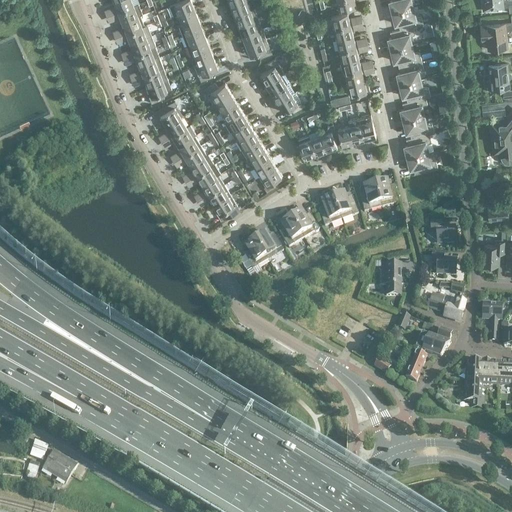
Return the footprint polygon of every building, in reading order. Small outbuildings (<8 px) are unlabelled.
[(116,6),(114,7),(116,12),(139,3),(138,0),(115,0),(114,1),(116,6)] [(174,15),(179,13),(194,7),(191,0),(181,0),(170,5),(174,15)] [(243,0),(231,5),(235,15),(250,9),(246,0),(243,0)] [(356,1),(358,0),(338,0),(341,10),(357,6),(356,1)] [(391,14),(413,8),(411,0),(391,0),(392,1),(389,1),(391,9),(390,9),(391,14)] [(503,7),(509,7),(509,13),(511,12),(511,0),(504,0),(503,0),(502,0),(483,0),(484,2),(483,2),(484,11),(490,10),(490,9),(503,8),(503,7)] [(139,3),(116,12),(118,17),(120,16),(123,22),(141,14),(143,14),(139,3)] [(107,15),(116,12),(114,7),(105,10),(107,15)] [(179,13),(183,24),(198,17),(194,7),(179,13)] [(235,15),(240,25),(258,17),(254,7),(250,9),(235,15)] [(413,26),(423,24),(421,16),(415,16),(413,8),(391,14),(392,18),(394,18),(395,24),(398,24),(399,30),(413,26)] [(109,20),(118,17),(116,12),(107,15),(109,20)] [(335,28),(354,23),(352,17),(349,18),(348,12),(332,16),(335,28)] [(125,27),(122,28),(124,33),(145,25),(141,14),(123,22),(125,27)] [(506,29),(511,28),(511,14),(511,15),(511,23),(481,26),(483,40),(488,39),(489,49),(500,48),(507,47),(506,29)] [(362,15),(352,17),(354,23),(363,21),(362,15)] [(179,25),(183,35),(202,28),(198,17),(183,24),(179,25)] [(240,25),(244,35),(262,27),(258,17),(240,25)] [(363,21),(354,23),(356,30),(365,27),(363,21)] [(353,31),(356,30),(354,23),(335,28),(337,39),(354,35),(353,31)] [(434,23),(428,24),(431,36),(437,34),(434,23)] [(145,25),(124,33),(126,38),(128,37),(131,43),(147,37),(151,35),(147,24),(145,25)] [(410,37),(415,34),(413,26),(399,30),(390,32),(391,35),(391,38),(389,39),(390,46),(389,46),(390,51),(412,45),(410,37)] [(244,35),(248,45),(266,37),(262,27),(244,35)] [(115,37),(124,33),(122,28),(113,32),(115,37)] [(183,35),(187,45),(191,44),(207,38),(202,28),(183,35)] [(117,41),(126,38),(124,33),(115,37),(117,41)] [(340,51),(360,46),(358,39),(355,40),(354,35),(337,39),(340,51)] [(133,49),(131,50),(133,55),(151,48),(147,37),(131,43),(133,49)] [(252,55),(259,52),(261,55),(262,58),(273,53),(266,37),(248,45),(252,55)] [(367,37),(358,39),(360,46),(369,43),(367,37)] [(191,56),(195,54),(211,48),(207,38),(191,44),(187,45),(191,56)] [(436,40),(430,42),(432,50),(438,48),(436,40)] [(369,43),(360,46),(361,52),(371,50),(369,43)] [(398,64),(398,67),(422,61),(420,53),(414,53),(412,45),(390,51),(391,55),(393,55),(394,61),(397,61),(398,64)] [(151,48),(133,55),(135,60),(137,59),(139,65),(155,58),(160,57),(156,46),(151,48)] [(358,53),(361,52),(360,46),(340,51),(343,62),(360,58),(358,53)] [(195,54),(199,64),(215,58),(211,48),(195,54)] [(123,59),(133,55),(131,50),(121,54),(123,59)] [(125,64),(135,60),(133,55),(123,59),(125,64)] [(141,70),(139,71),(141,76),(159,69),(155,58),(139,65),(141,70)] [(195,66),(199,76),(202,81),(213,77),(212,74),(211,71),(219,68),(215,58),(199,64),(195,66)] [(261,74),(267,83),(284,73),(285,73),(276,58),(265,64),(267,67),(269,69),(261,74)] [(346,73),(365,68),(364,62),(361,62),(360,58),(343,62),(341,62),(343,72),(346,71),(346,73)] [(373,59),(364,62),(365,68),(374,65),(373,59)] [(398,80),(399,85),(420,80),(419,73),(424,69),(422,61),(398,67),(399,70),(400,73),(398,74),(399,80),(398,80)] [(490,80),(487,80),(488,88),(491,88),(491,89),(505,87),(508,87),(510,87),(509,77),(508,74),(508,70),(507,64),(488,66),(490,80)] [(374,65),(365,68),(367,74),(376,72),(374,65)] [(159,69),(141,76),(143,81),(145,80),(147,85),(168,77),(164,67),(159,69)] [(364,75),(367,74),(365,68),(346,73),(349,84),(365,80),(364,75)] [(131,80),(141,76),(139,71),(130,75),(131,80)] [(267,83),(273,93),(290,83),(284,73),(267,83)] [(133,84),(143,81),(141,76),(131,80),(133,84)] [(168,77),(147,85),(149,91),(147,91),(150,100),(152,103),(165,98),(163,92),(172,89),(168,77)] [(365,80),(349,84),(352,95),(357,94),(358,99),(372,96),(369,84),(366,84),(365,80)] [(407,99),(407,102),(431,96),(429,89),(423,88),(420,80),(399,85),(401,90),(402,89),(403,97),(406,96),(407,99)] [(213,103),(217,101),(231,92),(226,83),(218,87),(217,85),(215,82),(204,89),(213,103)] [(273,93),(278,102),(295,92),(290,83),(273,93)] [(293,110),(294,112),(305,106),(297,91),(295,92),(278,102),(284,112),(292,107),(293,110)] [(217,101),(222,110),(237,102),(231,92),(217,101)] [(402,117),(403,122),(425,117),(423,109),(428,105),(426,98),(431,96),(407,102),(402,103),(403,106),(404,109),(401,110),(403,117),(402,117)] [(338,97),(330,99),(332,106),(340,104),(338,97)] [(164,121),(167,125),(181,117),(183,115),(177,105),(174,100),(167,104),(155,111),(157,114),(162,122),(164,121)] [(222,110),(228,120),(242,111),(237,102),(222,110)] [(502,103),(483,106),(484,114),(495,113),(496,122),(504,121),(502,103)] [(231,131),(234,129),(248,121),(242,111),(228,120),(225,122),(231,131)] [(371,114),(360,117),(366,141),(372,140),(371,138),(377,136),(373,120),(371,114)] [(507,163),(509,163),(511,162),(511,114),(503,125),(500,122),(491,123),(494,146),(498,145),(500,156),(500,157),(500,158),(501,159),(502,160),(503,161),(504,162),(505,162),(506,163),(507,163)] [(169,130),(167,131),(170,136),(187,126),(181,117),(167,125),(169,130)] [(349,120),(350,125),(354,142),(360,141),(361,143),(366,141),(360,117),(349,120)] [(410,135),(411,138),(434,132),(433,125),(427,125),(425,117),(403,122),(404,127),(405,126),(407,133),(410,132),(410,135)] [(298,120),(291,123),(291,125),(293,129),(294,129),(300,126),(298,120)] [(234,129),(239,139),(254,130),(248,121),(234,129)] [(187,126),(170,136),(174,142),(176,140),(178,145),(195,135),(197,134),(191,124),(187,126)] [(320,132),(321,135),(327,151),(332,149),(333,151),(339,149),(333,133),(336,132),(333,124),(328,126),(328,129),(320,132)] [(354,142),(350,125),(338,128),(339,131),(343,148),(349,146),(349,144),(354,142)] [(237,140),(242,149),(259,139),(254,130),(237,140)] [(162,141),(170,136),(167,131),(159,136),(162,141)] [(405,153),(407,158),(429,153),(427,144),(431,141),(430,134),(435,133),(434,132),(411,138),(406,140),(407,142),(407,145),(405,146),(407,153),(405,153)] [(181,149),(179,150),(182,156),(201,144),(195,135),(178,145),(181,149)] [(321,135),(311,139),(317,157),(323,155),(322,153),(327,151),(321,135)] [(165,147),(174,142),(170,136),(162,141),(165,147)] [(298,140),(299,143),(300,146),(305,159),(311,157),(312,159),(317,157),(311,139),(310,139),(309,136),(298,140)] [(248,159),(250,157),(265,149),(259,139),(242,149),(248,159)] [(201,144),(182,156),(185,161),(188,160),(190,164),(207,154),(201,144)] [(250,157),(256,167),(271,158),(265,149),(250,157)] [(174,161),(182,156),(179,150),(170,155),(174,161)] [(193,169),(191,170),(194,175),(211,165),(214,163),(208,153),(207,154),(190,164),(193,169)] [(414,171),(415,175),(438,169),(436,161),(430,160),(429,153),(407,158),(408,163),(409,163),(411,169),(413,168),(414,171)] [(177,166),(185,161),(182,156),(174,161),(177,166)] [(254,168),(260,177),(276,167),(275,165),(271,158),(256,167),(254,168)] [(211,165),(194,175),(197,181),(199,179),(202,184),(219,174),(218,173),(216,174),(211,165)] [(264,188),(267,192),(278,186),(276,183),(275,181),(282,177),(276,167),(260,177),(266,187),(264,188)] [(186,180),(194,175),(191,170),(183,175),(186,180)] [(205,188),(203,189),(206,195),(225,183),(219,174),(202,184),(205,188)] [(189,186),(197,181),(194,175),(186,180),(189,186)] [(388,181),(376,184),(382,208),(399,204),(395,186),(392,186),(389,187),(388,181)] [(225,183),(206,195),(209,200),(212,199),(214,203),(230,193),(225,183)] [(382,208),(376,184),(364,187),(366,193),(363,193),(361,194),(365,212),(382,208)] [(197,200),(206,195),(203,189),(194,195),(197,200)] [(231,193),(214,203),(217,208),(215,209),(220,218),(221,220),(233,213),(240,209),(231,193)] [(344,193),(333,197),(342,221),(358,215),(352,197),(349,198),(347,199),(344,193)] [(201,205),(209,200),(206,195),(197,200),(201,205)] [(492,219),(492,220),(499,220),(499,218),(509,217),(508,208),(511,207),(511,197),(511,195),(499,196),(500,200),(500,204),(498,204),(487,205),(489,220),(492,219)] [(342,221),(333,197),(321,201),(324,208),(321,209),(319,210),(325,227),(342,221)] [(301,212),(291,218),(304,239),(320,229),(310,213),(307,215),(305,217),(301,212)] [(280,233),(289,248),(304,239),(291,218),(281,224),(284,229),(282,231),(279,232),(280,233)] [(446,243),(447,244),(454,243),(454,242),(457,242),(456,227),(444,228),(443,228),(443,224),(442,221),(430,222),(431,234),(436,234),(437,243),(446,243)] [(483,254),(483,262),(484,262),(484,264),(498,265),(499,255),(499,253),(506,253),(507,240),(506,240),(507,231),(502,230),(501,240),(495,240),(494,245),(485,244),(484,254),(483,254)] [(265,233),(255,239),(268,261),(284,251),(274,236),(274,235),(271,237),(269,238),(265,233)] [(249,251),(243,254),(245,257),(252,268),(253,270),(268,261),(255,239),(245,246),(249,251)] [(309,250),(294,260),(296,263),(311,254),(309,250)] [(432,263),(437,264),(436,273),(446,274),(446,275),(454,276),(454,274),(456,275),(457,260),(446,259),(444,259),(445,256),(445,251),(432,251),(432,263)] [(240,260),(247,271),(252,268),(245,257),(240,260)] [(253,270),(255,274),(266,268),(263,264),(253,270)] [(387,296),(401,296),(401,281),(401,280),(402,280),(402,267),(402,264),(387,264),(387,271),(381,271),(381,285),(387,285),(387,296)] [(253,270),(252,268),(247,271),(251,277),(255,274),(253,270)] [(460,293),(463,294),(464,290),(465,287),(453,284),(451,291),(460,293)] [(445,312),(443,317),(461,322),(462,317),(465,302),(459,299),(458,299),(455,307),(447,305),(443,304),(444,303),(445,298),(432,294),(431,299),(430,299),(428,308),(440,312),(440,311),(442,311),(445,312)] [(494,342),(497,342),(498,327),(497,327),(498,320),(501,320),(502,320),(503,307),(493,306),(493,304),(485,304),(485,306),(483,306),(482,318),(492,318),(492,319),(492,327),(491,327),(491,328),(490,341),(494,342)] [(398,326),(397,328),(404,331),(410,318),(406,316),(403,315),(398,326)] [(418,348),(416,353),(424,356),(425,351),(440,358),(446,350),(451,343),(449,343),(453,334),(441,329),(440,331),(438,336),(437,338),(429,335),(423,350),(418,348)] [(415,382),(417,383),(427,357),(424,356),(416,353),(415,353),(405,378),(415,382)] [(391,367),(378,360),(377,362),(374,366),(387,374),(388,371),(391,367)] [(466,377),(466,381),(482,382),(483,361),(467,360),(466,377)] [(466,384),(466,388),(482,389),(482,385),(498,386),(498,375),(495,374),(495,362),(492,362),(491,362),(491,361),(483,361),(482,382),(466,381),(466,384)] [(500,362),(495,362),(495,374),(498,375),(498,386),(511,386),(511,362),(505,362),(500,362)] [(465,391),(464,401),(472,401),(472,405),(472,409),(484,409),(485,389),(482,389),(466,388),(466,389),(465,391)] [(32,457),(38,459),(43,461),(47,451),(48,447),(42,444),(36,442),(35,446),(32,457)] [(40,469),(66,484),(71,475),(77,465),(52,450),(50,453),(40,469)] [(27,473),(37,476),(40,464),(36,463),(36,461),(33,460),(32,462),(31,461),(27,473)]
